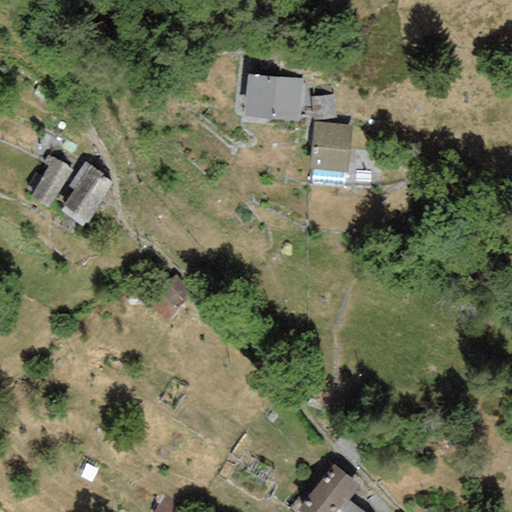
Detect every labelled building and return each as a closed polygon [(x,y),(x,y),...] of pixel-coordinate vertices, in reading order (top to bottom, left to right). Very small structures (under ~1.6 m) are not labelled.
[(149,43),(130,28),(122,38),(141,53),(149,43)] [(301,80),(248,75),(244,115),(297,120),(301,80)] [(313,121),(336,118),(333,96),(311,98),(313,121)] [(346,173),(351,126),(315,121),(309,168),(346,173)] [(72,169),(47,155),(42,163),(48,166),(30,197),(48,207),(72,169)] [(88,224),(112,184),(85,162),(68,187),(74,191),(61,211),(82,226),(85,222),(88,224)] [(191,296),(176,274),(143,298),(168,321),(179,307),(191,296)] [(367,451),(347,431),(336,442),(355,462),(367,451)] [(302,511),(336,511),(347,500),(358,486),(335,467),(299,509),(302,511)] [(176,511),(181,504),(164,495),(155,511),(176,511)] [(362,511),(347,500),(336,511),(362,511)]
